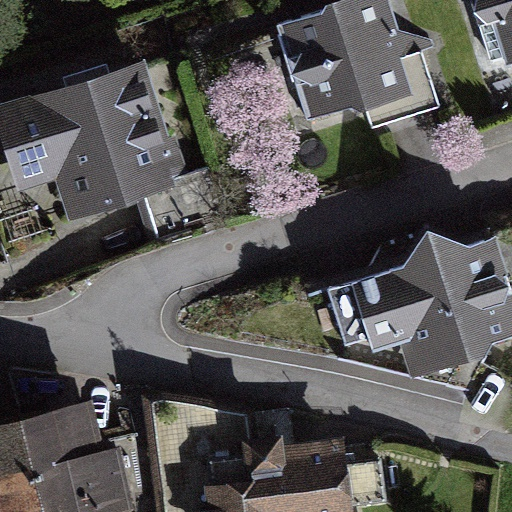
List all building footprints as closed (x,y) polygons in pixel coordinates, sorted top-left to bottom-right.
[(389,0),(341,0),(279,18),(309,121),(368,104),(375,131),(443,111),(426,53),(407,59),(389,0)] [(511,59),(511,0),(485,0),(502,62),(511,59)] [(35,98),(0,107),(0,136),(16,190),(60,177),(71,213),(178,182),(141,58),(33,89),(35,98)] [(404,339),(413,374),(511,347),(511,252),(442,216),(422,253),(331,280),(353,354),(404,339)] [(85,511),(95,511),(137,503),(123,441),(110,444),(98,394),(12,413),(34,511),(47,511),(83,504),(85,511)] [(34,511),(12,413),(0,415),(0,511),(34,511)] [(357,511),(352,435),(211,445),(215,511),(357,511)]
